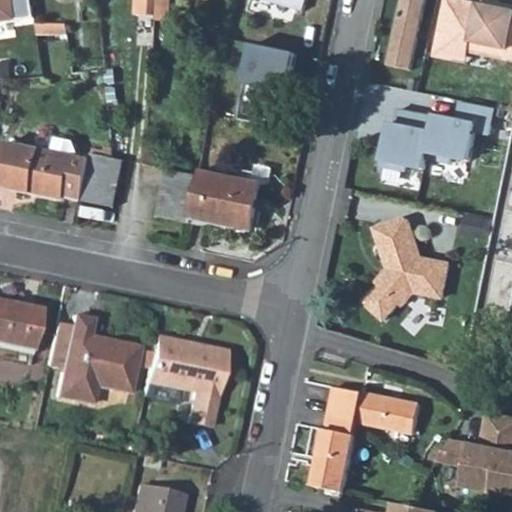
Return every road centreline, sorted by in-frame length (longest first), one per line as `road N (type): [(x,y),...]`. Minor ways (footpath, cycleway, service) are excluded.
road 1 (residential): [(359,0),(294,308)]
road 2 (residential): [(0,246),(294,308)]
road 3 (residential): [(290,329),(511,401)]
road 4 (residential): [(290,329),(256,492)]
